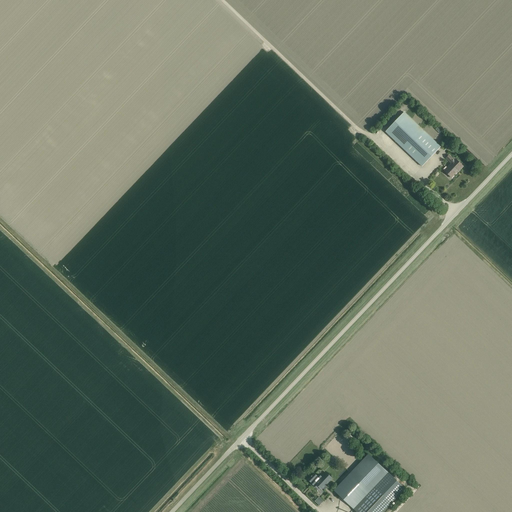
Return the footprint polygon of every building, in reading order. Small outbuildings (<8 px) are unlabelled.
[(440,147),(404,112),(386,132),(422,166),(440,147)] [(444,171),(451,178),(457,172),(458,172),(463,167),(456,159),(455,160),(449,155),(446,159),(451,164),(444,171)] [(334,490),(357,511),(382,511),(405,489),(369,454),(334,490)] [(317,476),(314,473),(312,476),(312,475),(311,476),(311,477),(308,480),(311,482),(312,482),(315,484),(314,485),(317,488),(319,486),(322,489),(332,478),(326,473),(322,477),(319,474),(317,476)] [(404,502),(396,511),(399,511),(400,511),(401,511),(403,511),(409,505),(404,502)]
